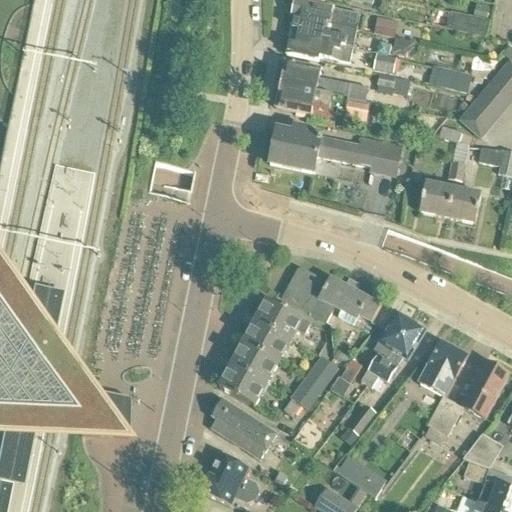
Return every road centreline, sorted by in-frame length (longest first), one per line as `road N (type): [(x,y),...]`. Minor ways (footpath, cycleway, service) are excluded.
road 1 (unclassified): [(214,221),(365,258),(511,336)]
road 2 (unclassified): [(214,221),(155,511)]
road 3 (unclassified): [(240,0),(239,96),(214,221)]
